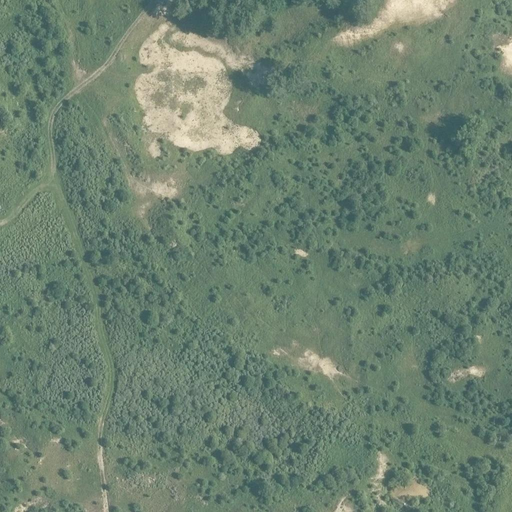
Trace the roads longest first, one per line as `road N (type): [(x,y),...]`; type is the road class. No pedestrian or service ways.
road 1 (track): [(104,511),(98,441),(114,381),(99,295),(53,172)]
road 2 (track): [(0,222),(53,172),(51,116),(105,67),(157,0)]
